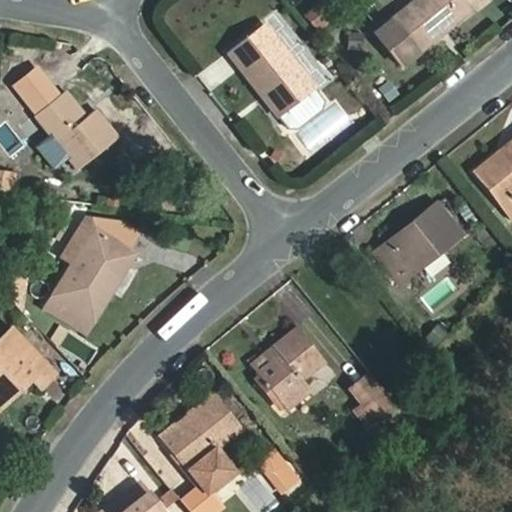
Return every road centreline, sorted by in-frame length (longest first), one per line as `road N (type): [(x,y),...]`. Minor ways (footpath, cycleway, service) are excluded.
road 1 (residential): [(290,239),(123,381),(31,511)]
road 2 (residential): [(105,1),(116,30),(290,239)]
road 3 (residential): [(511,69),(290,239)]
